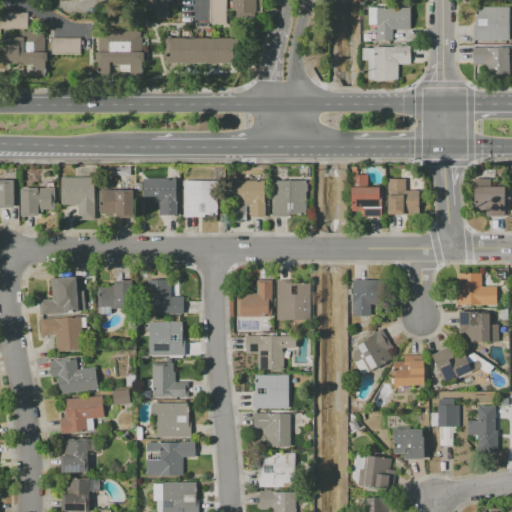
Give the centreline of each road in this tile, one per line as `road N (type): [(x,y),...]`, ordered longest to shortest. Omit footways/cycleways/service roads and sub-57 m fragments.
road 1 (residential): [(8,250),(511,251)]
road 2 (primary): [(272,108),(0,105)]
road 3 (residential): [(8,250),(9,319),(39,470),(34,511)]
road 4 (residential): [(231,511),(210,250)]
road 5 (primary): [(440,106),(272,108)]
road 6 (residential): [(298,147),(294,79),(308,0)]
road 7 (primary): [(0,144),(141,146)]
road 8 (primary): [(141,146),(273,146)]
